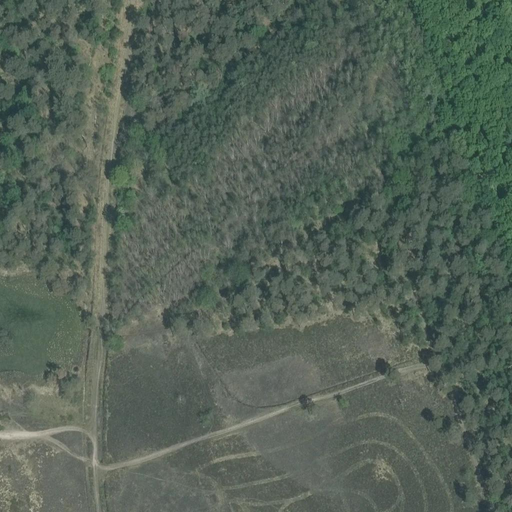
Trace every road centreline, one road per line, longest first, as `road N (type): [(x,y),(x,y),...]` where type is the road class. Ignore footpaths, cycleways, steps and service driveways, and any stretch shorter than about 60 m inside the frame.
road 1 (track): [(493,511),(443,374),(428,364),(117,466),(95,462)]
road 2 (track): [(133,0),(107,195),(99,511)]
road 3 (unknown): [(199,0),(174,49),(184,95),(198,103),(314,0)]
